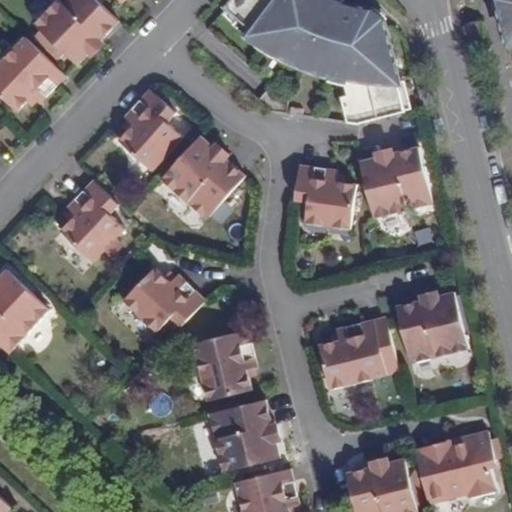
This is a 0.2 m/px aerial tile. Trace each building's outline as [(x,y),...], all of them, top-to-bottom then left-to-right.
[(80,50),(90,39),(95,44),(116,23),(93,0),(58,0),(34,25),(73,65),(85,55),(80,50)] [(344,121),(360,123),(392,115),(389,102),(395,101),(377,19),(354,18),(352,9),(326,1),(324,0),(234,0),(223,11),(247,30),(267,44),(271,38),(294,52),(330,67),(344,121)] [(511,0),(498,0),(503,18),(511,52),(511,0)] [(32,102),(34,104),(63,76),(23,37),(0,60),(0,97),(13,110),(19,104),(26,97),(32,102)] [(87,57),(98,46),(95,44),(90,39),(80,50),(85,55),(87,57)] [(182,111),(179,109),(169,101),(155,90),(133,114),(138,118),(143,123),(135,133),(129,140),(161,169),(189,135),(173,120),(182,111)] [(185,103),(175,94),(169,101),(179,109),(185,103)] [(19,104),(25,109),(32,102),(26,97),(19,104)] [(138,118),(130,128),(135,133),(143,123),(138,118)] [(211,149),(215,145),(202,134),(164,175),(209,216),(248,175),(226,155),(223,158),(211,149)] [(228,152),(217,143),(215,145),(211,149),(223,158),(226,155),(228,152)] [(378,160),(362,166),(374,217),(435,202),(421,149),(392,157),(393,160),(380,164),(378,160)] [(390,152),(377,157),(378,160),(380,164),(393,160),(392,157),(390,152)] [(310,179),(297,178),(291,219),(338,227),(341,207),(351,208),(356,173),(322,168),(321,173),(319,180),(310,179)] [(110,211),(119,202),(92,176),(66,204),(70,208),(75,212),(67,220),(60,227),(93,258),(126,224),(113,213),(110,211)] [(70,208),(62,215),(67,220),(75,212),(70,208)] [(0,342),(7,349),(47,306),(5,266),(0,271),(0,342)] [(159,329),(171,316),(182,325),(207,300),(179,273),(176,276),(170,282),(163,276),(154,268),(126,297),(159,329)] [(176,276),(169,270),(163,276),(170,282),(176,276)] [(469,344),(455,291),(438,296),(439,301),(426,304),(425,299),(396,306),(411,359),(469,344)] [(437,292),(424,296),(425,299),(426,304),(439,301),(438,296),(437,292)] [(207,396),(249,387),(245,374),(243,366),(249,364),(255,362),(245,327),(193,342),(207,396)] [(338,371),(348,413),(406,400),(392,344),(357,354),(358,358),(360,366),(352,368),(338,371)] [(358,358),(350,360),(352,368),(360,366),(358,358)] [(245,374),(251,373),(249,364),(243,366),(245,374)] [(264,431),(268,429),(260,399),(207,412),(222,471),(275,457),(272,442),(266,443),(264,431)] [(275,441),(272,429),(268,429),(264,431),(266,443),(272,442),(275,441)] [(442,448),(417,454),(428,501),(468,492),(469,495),(495,488),(490,466),(497,459),(490,430),(459,438),(460,446),(443,452),(442,448)] [(459,438),(415,448),(417,454),(442,448),(443,452),(460,446),(459,438)] [(415,511),(402,462),(387,466),(389,469),(375,473),(374,469),(342,477),(351,511),(415,511)] [(386,462),(373,466),(374,469),(375,473),(389,469),(387,466),(386,462)] [(293,503),(297,502),(289,467),(235,480),(242,511),(287,511),(286,505),(293,503)] [(0,511),(5,511),(10,508),(0,498),(0,511)] [(287,511),(288,511),(295,510),(293,503),(286,505),(287,511)]
